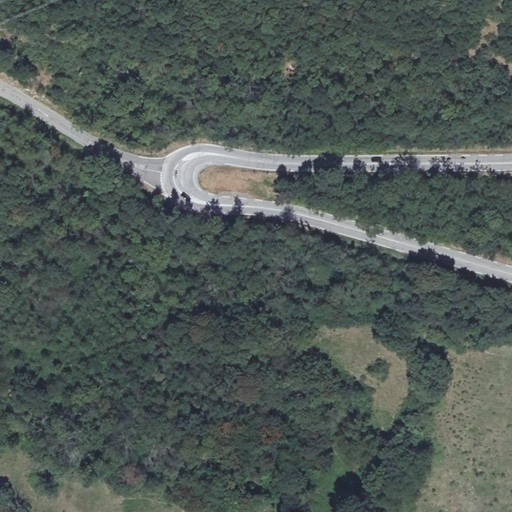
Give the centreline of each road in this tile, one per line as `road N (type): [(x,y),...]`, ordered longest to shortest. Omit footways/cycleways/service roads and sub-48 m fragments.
road 1 (secondary): [(175,174),(188,202),(274,212),(511,276)]
road 2 (secondary): [(511,165),(284,164),(195,153),(175,174)]
road 3 (tertiary): [(0,89),(102,150),(175,174)]
